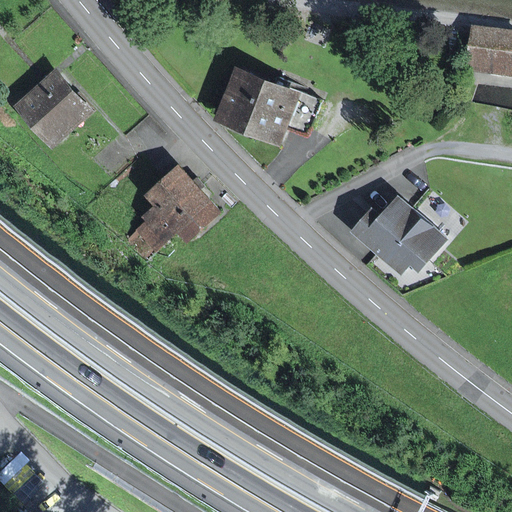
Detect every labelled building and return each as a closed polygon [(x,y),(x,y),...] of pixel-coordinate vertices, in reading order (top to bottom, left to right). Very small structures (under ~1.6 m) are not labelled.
[(511,30),(471,24),(464,71),(511,77),(511,30)] [(234,67),(213,122),(281,148),(288,131),(307,139),(322,101),(234,67)] [(12,107),(51,150),(94,112),(55,69),(12,107)] [(192,246),(230,208),(186,165),(148,203),(192,246)] [(429,188),(412,207),(449,239),(430,261),(433,264),(469,223),(429,188)] [(372,207),(351,232),(401,276),(410,266),(418,274),(430,261),(449,239),(412,207),(398,195),(381,215),(372,207)]
